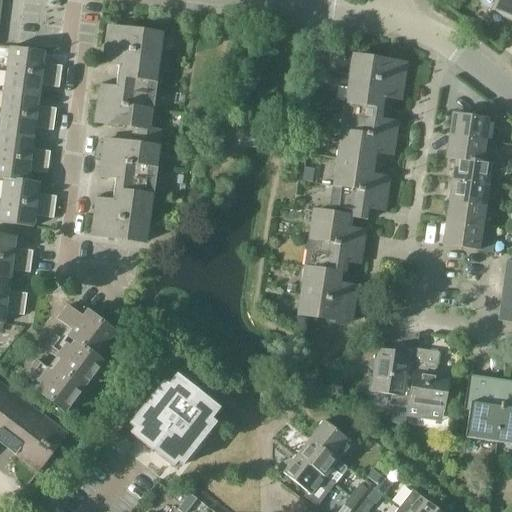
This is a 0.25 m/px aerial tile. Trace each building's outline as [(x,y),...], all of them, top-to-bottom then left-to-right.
[(511,0),(477,0),(479,3),(482,6),(486,9),(490,10),(489,12),(511,21),(511,0)] [(107,26),(104,45),(158,52),(160,34),(107,26)] [(117,65),(115,76),(154,81),(158,52),(104,45),(102,63),(117,65)] [(8,47),(5,70),(59,77),(60,66),(41,63),(43,52),(8,47)] [(351,55),(348,79),(401,87),(405,63),(351,55)] [(5,70),(2,91),(37,95),(38,85),(57,88),(59,77),(5,70)] [(99,85),(96,103),(150,110),(154,81),(115,76),(114,87),(99,85)] [(348,79),(344,103),(382,109),(383,98),(399,101),(401,87),(348,79)] [(2,91),(0,106),(0,112),(53,120),(54,109),(35,106),(37,95),(2,91)] [(132,127),(131,135),(157,138),(159,129),(148,128),(150,110),(96,103),(94,121),(132,127)] [(344,103),(340,131),(394,138),(396,121),(380,119),(382,109),(344,103)] [(0,112),(0,134),(31,138),(33,128),(51,130),(53,120),(0,112)] [(451,113),(447,135),(485,141),(488,119),(451,113)] [(340,131),(336,158),(374,164),(375,154),(391,156),(394,138),(340,131)] [(0,134),(0,155),(47,162),(48,151),(30,149),(31,138),(0,134)] [(102,139),(100,158),(154,166),(157,138),(131,135),(130,143),(102,139)] [(444,157),(456,159),(482,162),(485,141),(447,135),(444,157)] [(309,143),(308,153),(317,154),(319,145),(309,143)] [(0,178),(2,179),(25,181),(27,170),(45,173),(47,162),(0,155),(0,178)] [(113,179),(111,190),(150,195),(154,166),(100,158),(97,177),(113,179)] [(336,158),(332,186),(386,194),(388,176),(372,174),(374,164),(336,158)] [(456,159),(452,180),(487,186),(491,164),(482,162),(456,159)] [(304,167),(302,181),(312,182),(314,169),(304,167)] [(2,179),(0,195),(0,200),(53,207),(54,197),(36,194),(38,183),(25,181),(2,179)] [(452,180),(449,201),(484,207),(487,186),(452,180)] [(332,186),(328,213),(350,217),(365,220),(367,209),(383,211),(386,194),(332,186)] [(94,198),(92,216),(146,223),(150,195),(111,190),(110,200),(94,198)] [(53,207),(0,200),(0,222),(32,227),(33,215),(52,218),(53,207)] [(449,201),(446,223),(481,228),(484,207),(449,201)] [(312,211),(308,239),(361,247),(364,229),(348,227),(350,217),(328,213),(312,211)] [(146,223),(92,216),(89,235),(143,242),(146,223)] [(481,228),(446,223),(442,245),(478,250),(480,237),(487,238),(488,229),(481,228)] [(0,235),(0,257),(30,262),(31,251),(13,248),(14,237),(0,235)] [(308,239),(304,266),(341,272),(343,262),(359,264),(361,247),(308,239)] [(0,257),(0,279),(9,281),(10,271),(28,273),(30,262),(0,257)] [(304,266),(300,295),(353,302),(355,285),(340,283),(341,272),(304,266)] [(511,274),(504,273),(502,284),(511,285),(511,274)] [(0,279),(0,301),(24,304),(26,293),(7,291),(9,281),(0,279)] [(511,285),(502,284),(501,296),(511,297),(511,285)] [(353,302),(300,295),(297,314),(350,322),(353,302)] [(511,297),(501,296),(499,309),(511,310),(511,297)] [(24,304),(0,301),(0,324),(3,325),(4,313),(23,316),(24,304)] [(56,320),(71,331),(67,337),(74,342),(70,347),(55,336),(45,350),(60,361),(51,372),(36,361),(26,375),(41,385),(36,392),(64,412),(101,362),(95,358),(114,333),(86,312),(82,317),(67,306),(56,320)] [(511,310),(499,309),(497,320),(511,322),(511,310)] [(408,404),(414,348),(391,344),(390,353),(377,351),(372,388),(391,391),(389,405),(390,405),(388,418),(404,421),(406,407),(407,408),(408,404)] [(436,351),(414,348),(408,404),(442,409),(446,376),(425,373),(426,367),(433,368),(436,351)] [(210,418),(219,406),(178,374),(168,386),(162,381),(130,422),(136,427),(131,433),(173,466),(177,459),(184,464),(216,423),(210,418)] [(463,436),(495,441),(500,404),(499,404),(502,382),(466,376),(461,411),(467,412),(463,436)] [(500,404),(495,441),(511,443),(511,383),(502,382),(499,404),(500,404)] [(0,444),(38,473),(67,435),(0,384),(0,444)] [(323,422),(309,440),(336,461),(337,460),(350,443),(323,422)] [(309,440),(296,457),(323,478),(323,477),(334,485),(347,469),(337,460),(336,461),(309,440)] [(282,474),(306,493),(309,495),(317,485),(326,493),(332,485),(323,478),(296,457),(282,474)] [(374,483),(380,476),(373,470),(367,477),(374,483)] [(380,476),(374,483),(377,485),(374,489),(382,495),(391,484),(380,476)] [(359,484),(348,498),(355,503),(366,489),(359,484)] [(438,511),(412,491),(397,510),(400,511),(438,511)] [(190,493),(184,501),(191,507),(198,499),(190,493)] [(355,503),(348,498),(337,511),(348,511),(349,511),(355,503)] [(366,499),(360,507),(366,511),(373,504),(366,499)] [(187,511),(191,507),(184,501),(177,509),(181,511),(187,511)]
